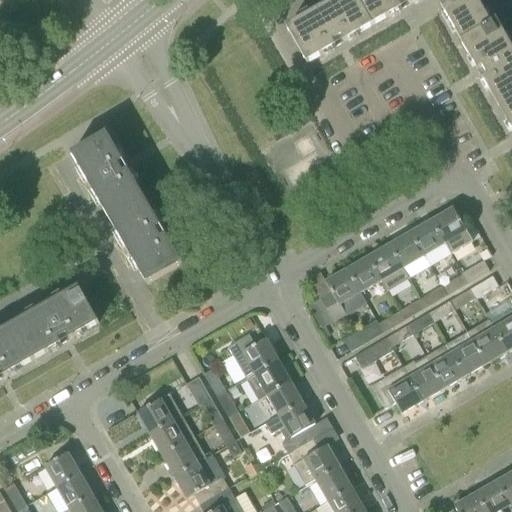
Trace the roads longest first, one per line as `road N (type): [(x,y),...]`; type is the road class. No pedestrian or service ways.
road 1 (residential): [(276,287),(127,30)]
road 2 (residential): [(406,511),(276,287)]
road 3 (residential): [(74,400),(276,287)]
road 4 (residential): [(276,287),(467,179)]
road 5 (tertiary): [(0,125),(127,30)]
road 6 (residential): [(138,511),(74,400)]
